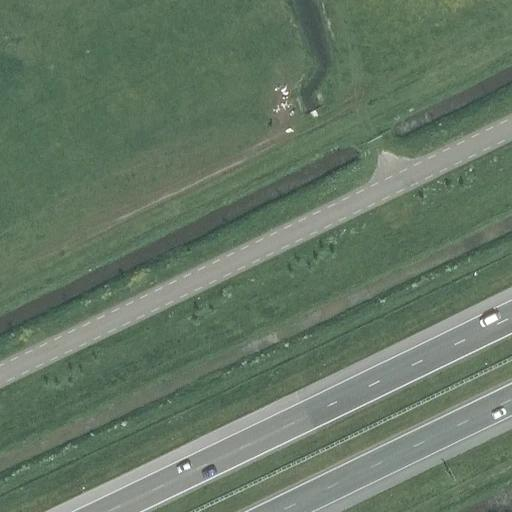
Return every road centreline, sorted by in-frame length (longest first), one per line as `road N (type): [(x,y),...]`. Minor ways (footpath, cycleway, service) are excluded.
road 1 (secondary): [(0,374),(511,127)]
road 2 (motorway): [(511,318),(107,511)]
road 3 (motorway): [(268,511),(511,395)]
